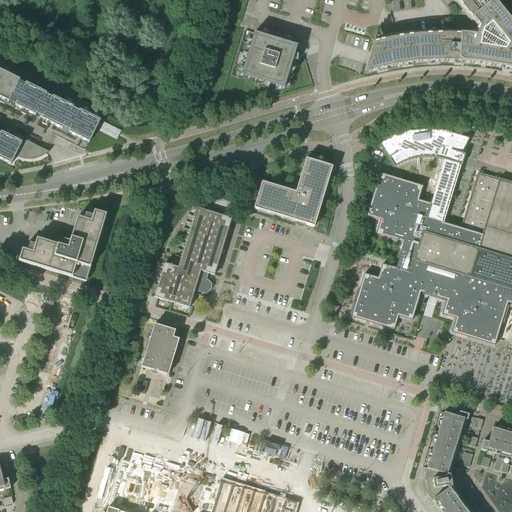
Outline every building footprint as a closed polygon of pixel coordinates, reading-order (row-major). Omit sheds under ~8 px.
[(373,43),(363,74),(376,71),(392,68),(396,66),(417,64),(422,63),(439,62),(447,62),(476,64),(480,64),(511,69),(511,24),(492,0),(456,0),(459,4),(479,28),(476,37),(470,36),(448,34),(439,34),(419,35),(391,39),(373,43)] [(253,33),(244,65),(240,76),(283,89),(294,53),(290,52),(288,48),(289,44),(253,33)] [(0,97),(8,102),(9,101),(12,102),(15,104),(14,105),(35,115),(36,114),(39,116),(42,117),(41,118),(62,129),(62,128),(65,129),(68,131),(68,132),(89,142),(100,121),(98,120),(92,117),(91,114),(90,112),(90,111),(89,110),(89,109),(88,108),(87,107),(86,106),(85,105),(84,104),(83,103),(82,102),(81,101),(80,101),(79,100),(78,100),(76,99),(75,99),(74,99),(72,99),(70,99),(69,99),(67,99),(66,99),(64,99),(62,100),(60,101),(52,97),(52,98),(49,96),(46,95),(46,94),(25,83),(25,84),(22,83),(19,81),(19,80),(0,70),(0,97)] [(121,131),(103,122),(98,131),(116,140),(121,131)] [(459,229),(440,223),(458,166),(460,167),(464,155),(460,154),(468,140),(448,133),(448,132),(432,131),(432,129),(411,132),(410,131),(395,136),(394,135),(379,144),(388,158),(387,159),(393,169),(398,165),(403,163),(408,161),(413,160),(418,159),(423,159),(428,159),(433,159),(438,160),(443,161),(430,204),(417,201),(422,187),(379,174),(366,216),(379,221),(375,235),(402,243),(394,269),(381,265),(377,278),(363,274),(350,317),(393,330),(397,316),(410,320),(419,293),(445,301),(441,315),(455,319),(451,333),(493,346),(505,307),(508,308),(507,311),(511,312),(511,331),(507,347),(511,348),(511,184),(476,174),(459,229)] [(46,154),(49,152),(22,138),(21,142),(1,132),(0,133),(0,132),(0,158),(11,164),(15,156),(17,157),(20,158),(23,159),(25,159),(28,159),(31,159),(34,159),(36,158),(39,157),(41,156),(44,155),(46,154)] [(253,197),(254,197),(256,198),(253,208),(253,209),(313,228),(314,227),(332,168),(331,167),(320,163),(321,161),(321,160),(321,159),(320,158),(319,158),(318,158),(318,159),(317,159),(316,162),(306,159),(305,159),(295,193),(263,183),(261,183),(258,194),(255,193),(254,193),(253,194),(253,195),(253,196),(253,197)] [(235,204),(216,198),(212,208),(232,214),(235,204)] [(231,219),(195,208),(177,268),(163,264),(153,298),(189,308),(194,290),(201,291),(206,274),(213,276),(231,219)] [(22,249),(18,262),(86,282),(107,215),(94,211),(92,216),(85,214),(84,219),(77,217),(70,240),(71,240),(71,242),(70,242),(66,241),(66,240),(64,239),(63,239),(62,239),(62,240),(62,241),(62,242),(63,243),(62,247),(61,247),(59,247),(60,245),(37,238),(34,245),(30,244),(28,251),(22,249)] [(287,307),(290,298),(244,283),(241,292),(287,307)] [(167,376),(171,362),(178,340),(172,338),(174,331),(153,325),(140,368),(167,376)] [(467,511),(468,511),(451,489),(449,476),(450,471),(447,470),(463,420),(466,421),(468,416),(459,413),(457,418),(443,413),(422,481),(424,482),(426,490),(424,492),(438,511),(467,511)] [(511,435),(492,429),(487,443),(482,442),(479,451),(485,453),(486,449),(495,452),(511,457),(511,435)] [(159,463),(134,456),(124,487),(115,484),(113,486),(104,511),(268,511),(273,498),(264,495),(261,497),(260,499),(257,498),(257,496),(256,493),(250,491),(245,481),(183,463),(173,468),(167,466),(164,467),(164,469),(160,468),(161,466),(159,463)] [(0,487),(3,487),(4,490),(10,489),(7,479),(2,480),(0,472),(0,487)]
